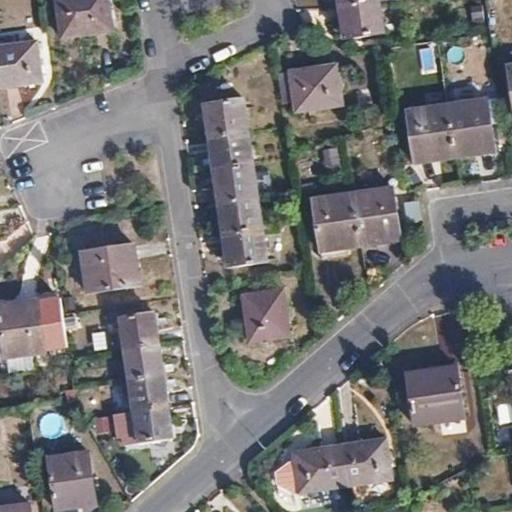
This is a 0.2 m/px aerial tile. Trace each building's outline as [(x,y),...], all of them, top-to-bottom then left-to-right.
[(113,31),(108,0),(59,0),(64,38),(113,31)] [(383,33),(379,2),(341,7),(345,39),(383,33)] [(37,43),(0,48),(0,89),(43,83),(37,43)] [(292,74),(296,102),(297,112),(342,106),(337,67),(292,74)] [(296,102),(292,74),(280,75),(284,104),(296,102)] [(488,101),(448,107),(456,159),(470,157),(469,152),(495,148),(488,101)] [(211,139),(250,133),(245,102),(206,108),(211,139)] [(440,155),(441,161),(456,159),(448,107),(408,113),(415,159),(440,155)] [(211,139),(215,170),(254,165),(250,133),(211,139)] [(469,152),(470,157),(496,153),(495,148),(469,152)] [(440,155),(415,159),(415,165),(441,161),(440,155)] [(215,170),(220,203),(258,197),(254,165),(215,170)] [(394,190),(354,196),(362,247),(376,245),(375,240),(400,236),(394,190)] [(314,202),(320,248),(345,244),(346,250),(362,247),(354,196),(314,202)] [(258,197),(220,203),(224,235),(263,229),(258,197)] [(263,229),(224,235),(229,266),(267,260),(263,229)] [(375,240),(376,245),(401,242),(400,236),(375,240)] [(345,244),(320,248),(321,253),(346,250),(345,244)] [(141,285),(136,246),(83,254),(89,293),(141,285)] [(284,292),(244,298),(251,343),(290,337),(284,292)] [(39,301),(0,306),(0,313),(7,359),(47,354),(39,301)] [(122,319),(126,351),(160,347),(155,315),(122,319)] [(511,339),(495,342),(497,354),(511,351),(511,339)] [(126,351),(131,382),(164,377),(160,347),(126,351)] [(458,367),(408,374),(415,425),(465,418),(458,367)] [(135,413),(169,408),(164,377),(131,382),(135,413)] [(173,439),(169,408),(135,413),(139,444),(173,439)] [(113,417),(96,419),(98,436),(115,434),(113,417)] [(386,441),(341,447),(346,487),(392,481),(386,441)] [(301,493),(346,487),(341,447),(295,453),(301,493)] [(71,503),(96,500),(89,454),(50,459),(57,511),(72,510),(71,503)] [(97,506),(96,500),(71,503),(72,510),(97,506)]
